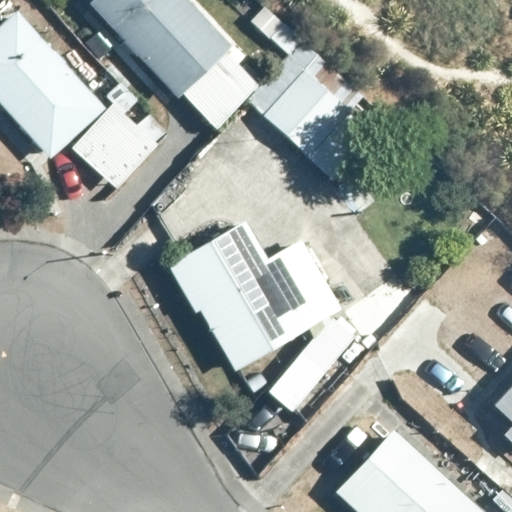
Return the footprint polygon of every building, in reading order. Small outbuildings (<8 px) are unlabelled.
[(256,84),(179,0),(86,0),(83,4),(169,99),(174,94),(206,129),(256,84)] [(338,78),(310,54),(255,3),(240,19),(285,60),(244,104),(323,178),(354,144),(331,123),(357,95),(338,78)] [(0,22),(0,113),(42,159),(61,141),(106,189),(164,134),(114,80),(90,102),(9,14),(0,22)] [(259,261),(234,221),(160,267),(227,373),(333,306),(291,241),(259,261)] [(400,260),(375,223),(351,240),(376,277),(400,260)] [(348,341),(324,320),(259,394),(283,415),(348,341)] [(511,355),(475,393),(511,428),(511,355)] [(470,511),(434,478),(451,460),(401,414),(326,495),(344,511),(470,511)]
